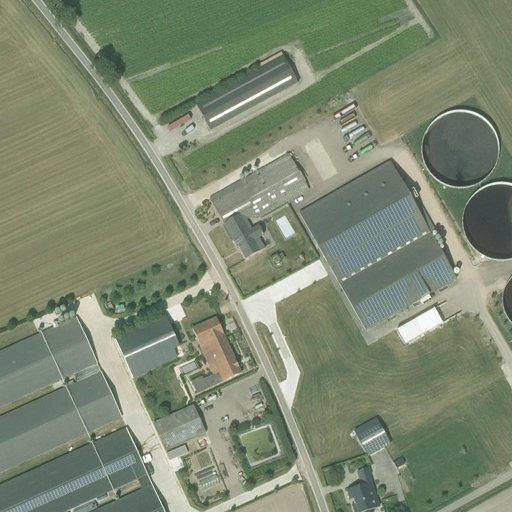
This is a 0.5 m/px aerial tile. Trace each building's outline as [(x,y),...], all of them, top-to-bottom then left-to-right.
[(198,106),(211,129),(296,81),(282,58),(198,106)] [(316,123),(319,129),(332,122),(329,117),(316,123)] [(287,155),(207,199),(221,223),(249,208),(255,219),(307,190),(287,155)] [(365,334),(458,283),(392,164),(299,215),(365,334)] [(222,224),(244,260),(265,248),(245,211),(222,224)] [(278,268),(284,265),(281,259),(275,262),(278,268)] [(408,348),(464,316),(455,301),(399,333),(408,348)] [(113,339),(132,380),(175,360),(171,351),(179,348),(164,316),(113,339)] [(0,408),(73,375),(97,364),(75,318),(0,352),(0,408)] [(196,394),(241,374),(216,319),(192,330),(212,376),(203,381),(194,361),(183,366),(196,394)] [(464,341),(469,348),(476,344),(471,336),(464,341)] [(357,430),(370,454),(501,382),(488,359),(357,430)] [(0,419),(0,474),(121,420),(97,364),(73,375),(78,384),(0,419)] [(511,421),(511,398),(503,403),(511,421)] [(151,425),(164,454),(205,436),(192,407),(151,425)] [(475,417),(485,433),(496,426),(486,410),(475,417)] [(147,478),(126,429),(0,485),(0,511),(71,511),(137,482),(147,478)] [(96,511),(162,511),(147,478),(137,482),(142,492),(96,511)] [(351,511),(375,511),(379,511),(370,480),(344,488),(351,511)]
